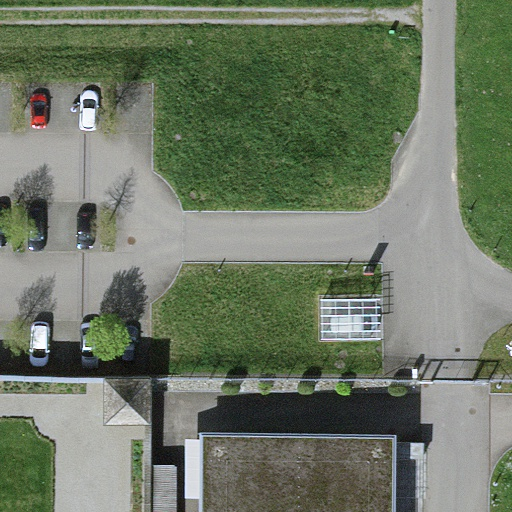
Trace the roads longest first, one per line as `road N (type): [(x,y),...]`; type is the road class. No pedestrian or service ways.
road 1 (track): [(440,17),(0,11)]
road 2 (residential): [(439,0),(445,289)]
